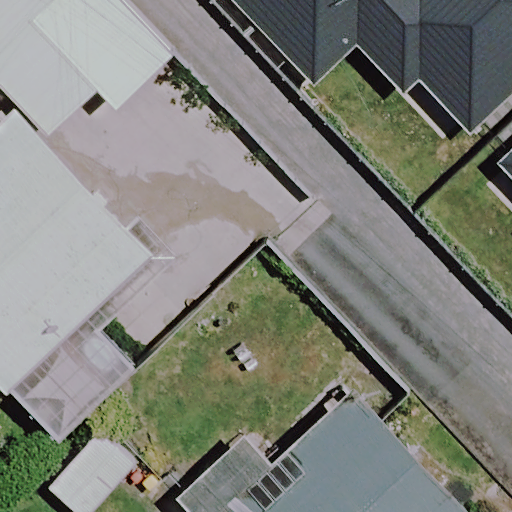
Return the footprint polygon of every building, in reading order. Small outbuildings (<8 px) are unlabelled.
[(0,0),(0,75),(48,130),(95,88),(114,110),(169,61),(114,0),(0,0)] [(511,45),(399,154),(495,255),(511,238),(511,45)] [(150,255),(18,114),(0,131),(0,379),(8,388),(150,255)] [(486,511),(495,499),(336,398),(298,459),(274,444),(230,511),(486,511)] [(97,511),(139,462),(99,430),(47,493),(70,511),(97,511)]
